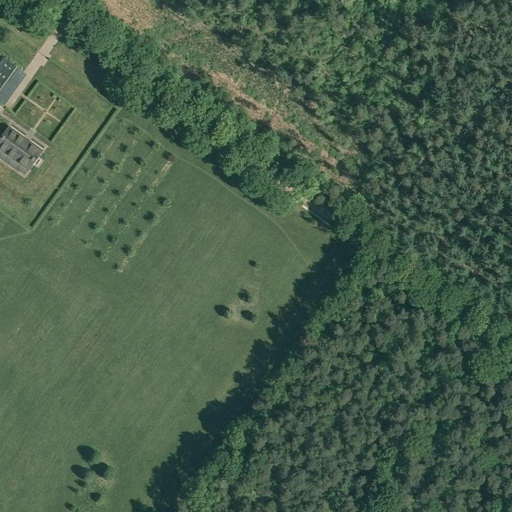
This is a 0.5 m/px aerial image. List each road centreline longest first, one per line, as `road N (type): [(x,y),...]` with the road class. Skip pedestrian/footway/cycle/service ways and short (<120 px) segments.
road 1 (track): [(341,224),(133,74)]
road 2 (track): [(459,308),(341,224)]
